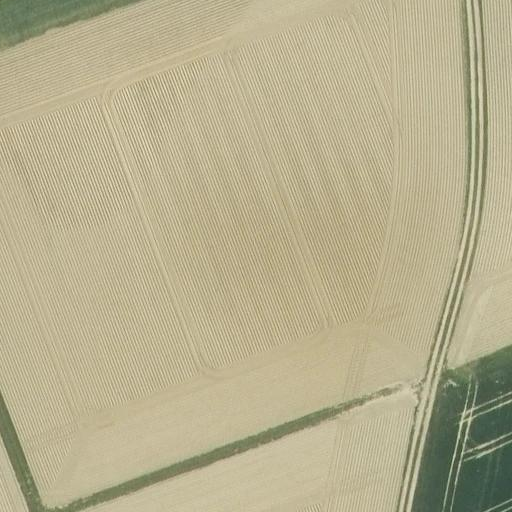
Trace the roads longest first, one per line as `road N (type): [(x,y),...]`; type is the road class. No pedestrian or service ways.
road 1 (track): [(469,0),(481,194),(406,511)]
road 2 (track): [(433,383),(420,381),(62,511)]
